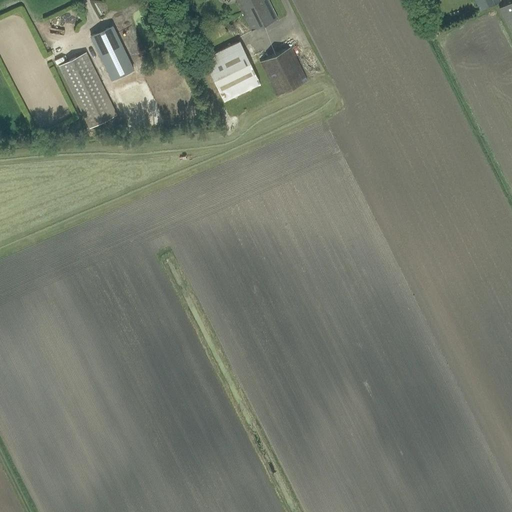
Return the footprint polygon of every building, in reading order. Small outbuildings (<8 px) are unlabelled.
[(236,0),(252,32),(278,19),(268,0),(236,0)] [(500,0),(473,0),(480,12),(501,1),(500,0)] [(511,1),(498,8),(511,36),(511,1)] [(113,26),(91,36),(117,91),(139,80),(113,26)] [(240,41),(204,59),(224,101),(260,84),(240,41)] [(291,48),(260,62),(276,96),(307,81),(291,48)] [(59,65),(61,69),(90,128),(117,115),(86,52),(59,65)]
